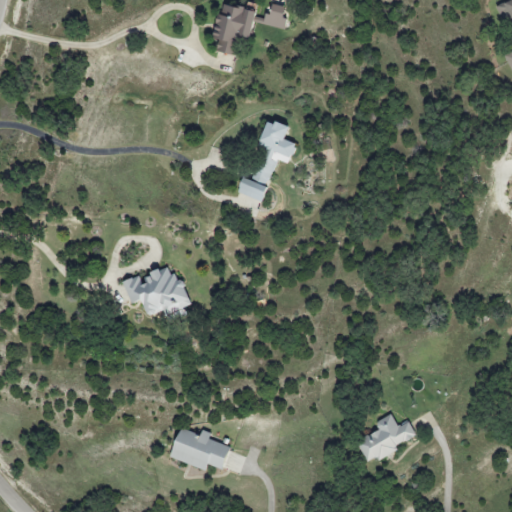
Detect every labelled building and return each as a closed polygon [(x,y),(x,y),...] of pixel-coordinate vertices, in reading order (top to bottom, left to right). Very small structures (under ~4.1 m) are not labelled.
[(511,69),(511,68),(511,0),(509,0),(495,7),(502,23),(511,19),(511,50),(504,54),(511,69)] [(234,56),(239,36),(248,38),(255,12),(221,3),(211,39),(216,41),(213,50),(234,56)] [(284,30),(287,18),(283,17),(286,7),(272,4),(269,14),(266,14),(263,25),(284,30)] [(267,187),(276,160),(288,164),(295,144),(284,140),(288,127),(268,121),(248,180),(267,187)] [(237,193),(261,202),(266,187),(242,178),(237,193)] [(124,280),(129,304),(142,300),(146,316),(176,309),(190,305),(183,280),(174,282),(170,268),(141,275),(141,276),(124,280)] [(397,427),(391,415),(375,422),(379,431),(358,441),(367,462),(376,458),(378,460),(398,451),(395,446),(416,436),(409,422),(397,427)] [(169,457),(205,472),(208,465),(221,470),(230,447),(209,439),(211,434),(202,430),(200,435),(181,428),(169,457)]
